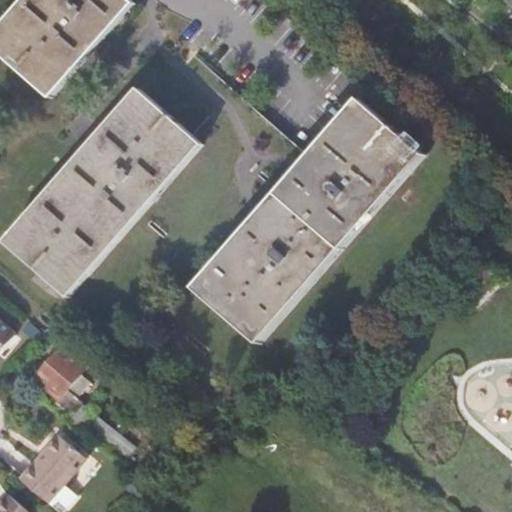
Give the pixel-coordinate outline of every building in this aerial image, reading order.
[(0,50),(53,97),(137,4),(131,0),(27,0),(0,31),(0,50)] [(141,89),(8,241),(69,297),(203,144),(141,89)] [(363,98),(199,288),(260,340),(423,151),(363,98)] [(484,256),(442,296),(460,315),(502,275),(484,256)] [(383,305),(372,295),(362,306),(374,316),(383,305)] [(0,355),(17,335),(0,320),(0,355)] [(65,348),(39,378),(62,398),(69,390),(76,381),(81,386),(87,379),(82,375),(88,367),(65,348)] [(136,447),(69,390),(62,398),(58,403),(125,460),(136,447)] [(61,437),(22,481),(48,504),(64,485),(86,459),(61,437)] [(48,504),(57,511),(64,511),(78,497),(64,485),(48,504)] [(0,511),(28,511),(9,496),(0,505),(0,511)]
